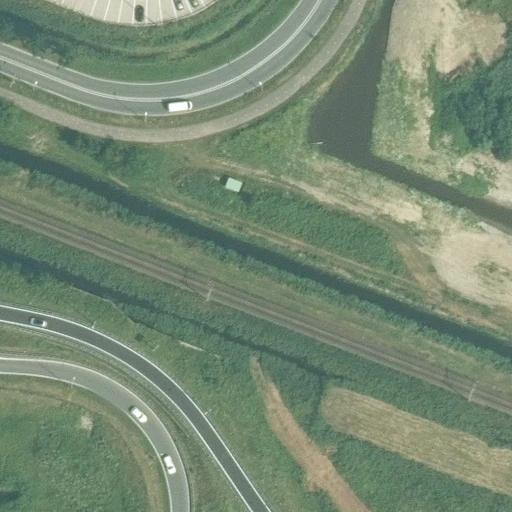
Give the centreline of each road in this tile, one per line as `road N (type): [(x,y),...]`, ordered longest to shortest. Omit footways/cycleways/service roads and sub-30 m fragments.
road 1 (secondary): [(0,58),(116,99),(160,101),(261,67),(319,0)]
road 2 (trunk): [(261,511),(177,394),(144,366),(63,326),(0,312)]
road 3 (trunk): [(0,369),(66,375),(106,388),(137,411),(161,441),(181,511)]
